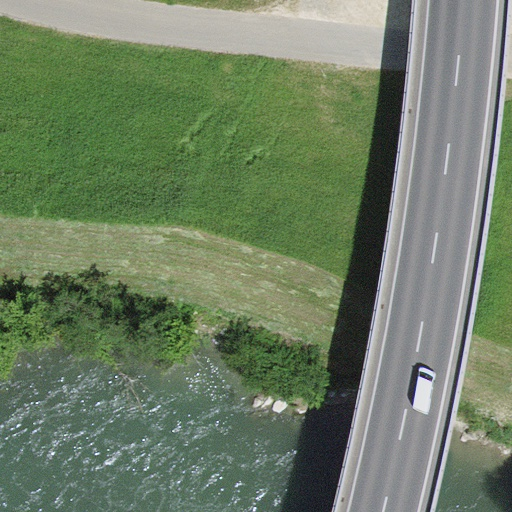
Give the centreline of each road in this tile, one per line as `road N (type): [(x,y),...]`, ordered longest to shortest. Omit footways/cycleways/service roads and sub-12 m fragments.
road 1 (secondary): [(380,511),(457,112),(462,0)]
road 2 (track): [(511,61),(88,21),(21,0)]
